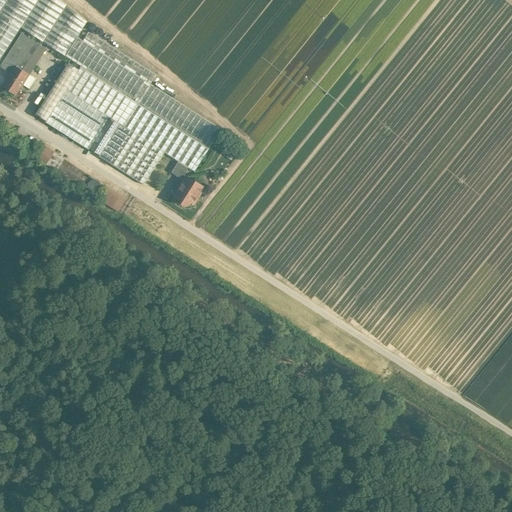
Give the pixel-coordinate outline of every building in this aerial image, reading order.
[(88,22),(60,0),(0,0),(0,14),(21,28),(65,56),(78,37),(88,22)] [(0,60),(21,28),(0,14),(0,60)] [(157,74),(89,31),(83,40),(151,84),(157,74)] [(22,33),(1,65),(11,72),(16,66),(32,40),(22,33)] [(78,37),(65,56),(70,59),(83,40),(78,37)] [(32,40),(16,66),(29,75),(46,48),(32,40)] [(151,84),(83,40),(70,59),(81,66),(209,148),(221,129),(151,84)] [(68,63),(36,114),(47,121),(79,70),(68,63)] [(29,75),(16,66),(11,72),(2,87),(16,95),(24,82),(29,85),(34,77),(29,75)] [(209,148),(81,66),(79,70),(47,121),(46,122),(88,149),(89,148),(100,155),(99,156),(143,185),(164,152),(194,171),(209,148)] [(188,168),(178,161),(171,172),(181,179),(188,168)] [(203,187),(187,176),(174,196),(180,199),(180,203),(185,206),(188,205),(191,201),(193,203),(203,187)] [(97,202),(119,212),(126,197),(104,187),(97,202)]
